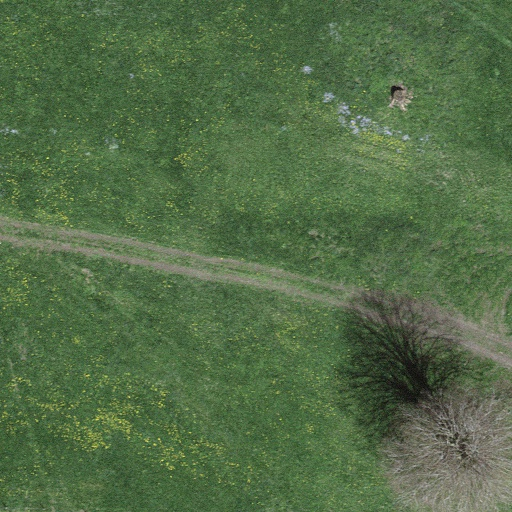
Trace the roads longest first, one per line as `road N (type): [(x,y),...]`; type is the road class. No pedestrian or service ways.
road 1 (track): [(511,342),(310,282),(2,229)]
road 2 (track): [(302,511),(178,365),(0,229)]
